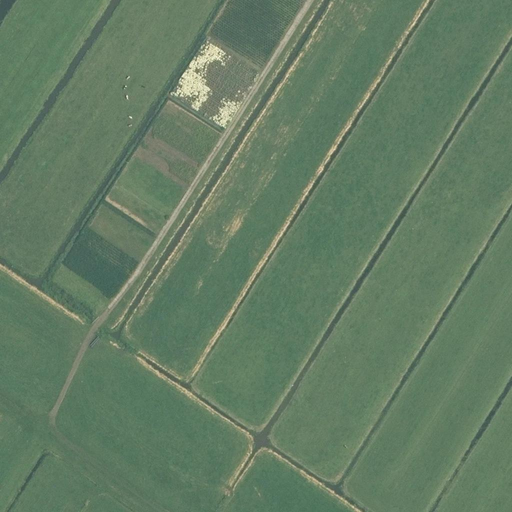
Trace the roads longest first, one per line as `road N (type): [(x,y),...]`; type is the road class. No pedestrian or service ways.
road 1 (track): [(312,0),(137,277),(95,326),(45,428)]
road 2 (track): [(169,511),(0,396)]
